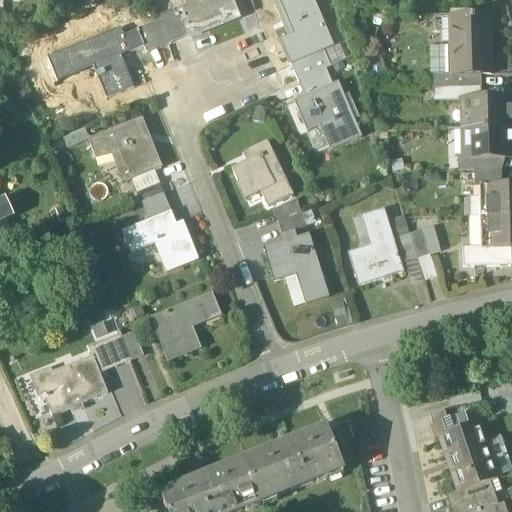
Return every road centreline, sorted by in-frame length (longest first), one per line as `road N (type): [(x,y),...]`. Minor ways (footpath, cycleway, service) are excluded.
road 1 (residential): [(274,370),(182,137),(222,82)]
road 2 (residential): [(38,480),(274,370)]
road 3 (residential): [(377,338),(411,511)]
road 4 (residential): [(377,338),(511,305)]
